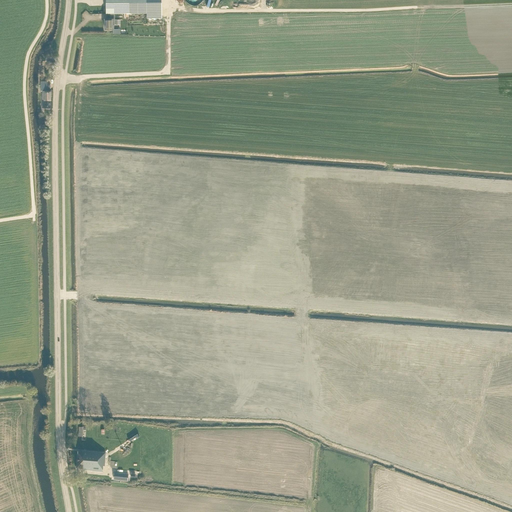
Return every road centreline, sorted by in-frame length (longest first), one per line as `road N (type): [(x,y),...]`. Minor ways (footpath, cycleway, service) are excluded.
road 1 (secondary): [(69,511),(58,426),(55,110),(68,0)]
road 2 (track): [(0,221),(33,215),(24,77),(46,0)]
road 3 (track): [(417,7),(168,5)]
road 4 (track): [(57,78),(166,72),(168,0)]
